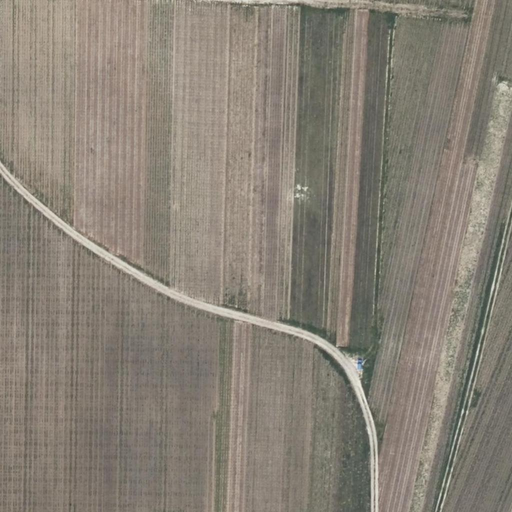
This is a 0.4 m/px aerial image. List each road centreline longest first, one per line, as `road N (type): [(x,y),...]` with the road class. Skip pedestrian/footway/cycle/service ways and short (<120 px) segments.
road 1 (track): [(0,164),(51,216),(176,296),(307,334),(333,351),(370,423),(371,511)]
road 2 (track): [(380,3),(353,386)]
road 3 (track): [(511,213),(437,511)]
road 4 (track): [(324,0),(469,17)]
